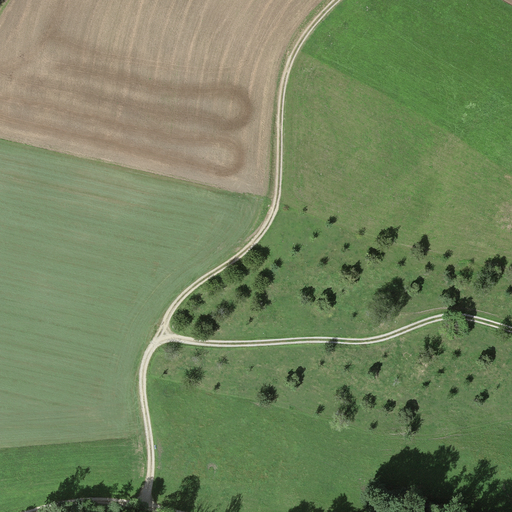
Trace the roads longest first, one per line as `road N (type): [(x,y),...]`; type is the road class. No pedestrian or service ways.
road 1 (track): [(144,508),(151,465),(139,372),(145,350),(161,335),(229,344),(366,340),(453,318),(511,331)]
road 2 (track): [(161,335),(187,291),(250,244),(273,206),(285,72),(292,50),(337,0)]
road 3 (track): [(160,511),(106,502),(35,511)]
